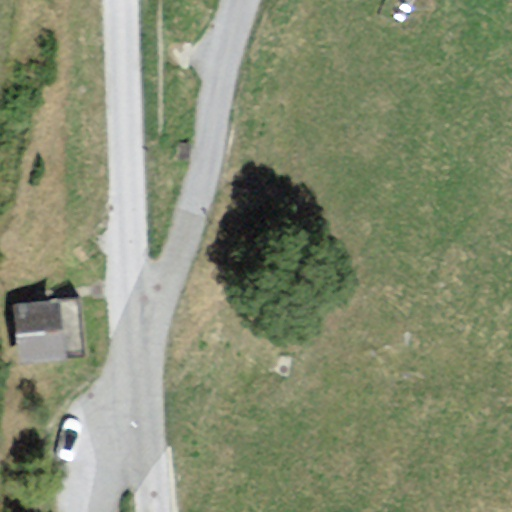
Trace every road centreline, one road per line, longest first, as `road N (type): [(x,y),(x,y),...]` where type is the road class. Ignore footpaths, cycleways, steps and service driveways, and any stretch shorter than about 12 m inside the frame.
road 1 (residential): [(239,0),(184,239),(155,311),(135,323)]
road 2 (unclassified): [(119,0),(135,323)]
road 3 (track): [(137,388),(115,418),(92,511)]
road 4 (residential): [(154,511),(137,388)]
